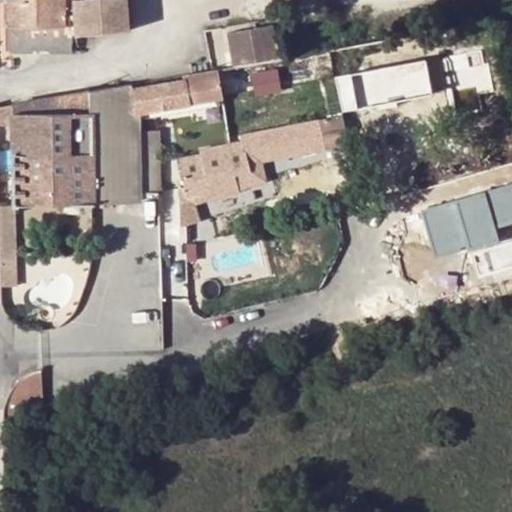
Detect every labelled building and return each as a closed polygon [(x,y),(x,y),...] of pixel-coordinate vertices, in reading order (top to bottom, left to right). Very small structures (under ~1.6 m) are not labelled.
[(10,0),(10,52),(72,53),(72,34),(76,33),(71,0),(10,0)] [(126,0),(71,0),(76,33),(76,37),(130,30),(126,0)] [(492,20),(280,58),(258,62),(220,68),(218,68),(156,79),(133,83),(139,112),(223,98),(501,49),(492,20)] [(258,62),(280,58),(274,29),(252,33),(256,51),(258,62)] [(133,83),(91,91),(91,113),(94,113),(95,202),(139,201),(140,191),(139,140),(139,131),(139,112),(133,83)] [(249,138),(231,143),(199,148),(200,153),(182,156),(180,161),(185,187),(204,184),(208,200),(265,189),(264,180),(270,178),(268,170),(262,172),(259,154),(442,116),(438,95),(248,133),(249,138)] [(94,113),(91,113),(14,114),(14,203),(95,202),(94,113)] [(511,114),(492,119),(500,149),(511,145),(511,114)] [(160,132),(139,131),(139,140),(159,140),(160,132)] [(139,140),(140,191),(160,191),(159,140),(139,140)] [(432,242),(511,221),(511,183),(423,206),(432,242)] [(69,238),(59,237),(54,246),(59,255),(68,256),(73,247),(69,238)] [(7,398),(5,403),(5,418),(44,408),(41,369),(37,369),(29,372),(22,377),(16,383),(11,390),(7,398)]
